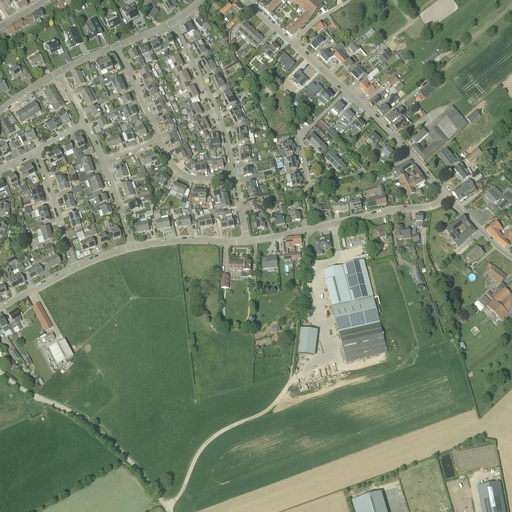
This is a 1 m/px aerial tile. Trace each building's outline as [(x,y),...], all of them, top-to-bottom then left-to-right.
[(0,0),(0,2),(4,9),(10,5),(10,4),(7,0),(0,0)] [(7,0),(10,4),(13,3),(19,11),(27,6),(22,0),(7,0)] [(173,0),(172,0),(163,6),(168,14),(176,9),(175,7),(177,6),(173,0)] [(264,3),(260,7),(263,10),(268,15),(272,19),(275,22),(278,19),(271,12),(281,2),(284,4),(288,0),(301,11),(302,10),(311,0),(272,0),(267,5),(264,3)] [(306,14),(287,33),(292,38),(296,33),(322,7),(320,5),(314,0),(311,0),(302,10),(306,14)] [(228,3),(218,11),(222,15),(228,10),(236,17),(238,14),(242,10),(237,5),(236,5),(234,4),(231,7),(228,3)] [(129,7),(122,10),(126,18),(129,17),(130,20),(137,17),(132,8),(130,9),(129,7)] [(153,10),(149,17),(154,20),(158,12),(153,10)] [(40,11),(31,16),(35,22),(37,26),(42,23),(39,19),(43,17),(40,11)] [(111,16),(105,19),(110,29),(115,27),(119,25),(117,21),(119,21),(116,13),(111,15),(111,16)] [(31,16),(26,19),(29,25),(35,22),(31,16)] [(201,18),(196,23),(202,29),(203,28),(205,29),(208,27),(210,29),(212,26),(207,21),(205,23),(201,18)] [(231,23),(227,27),(230,29),(234,25),(234,26),(239,21),(236,18),(231,22),(231,23)] [(11,26),(14,31),(17,28),(19,31),(21,29),(29,25),(26,19),(25,19),(26,21),(22,23),(21,20),(11,25),(11,26)] [(94,20),(83,25),(91,40),(91,39),(96,36),(97,37),(101,34),(94,20)] [(245,23),(238,31),(242,35),(251,26),(247,23),(247,24),(245,23)] [(319,23),(313,28),(317,34),(324,29),(327,27),(323,23),(320,25),(319,23)] [(190,24),(184,27),(188,35),(193,32),(197,40),(201,38),(197,31),(194,31),(190,24)] [(11,26),(5,29),(9,36),(14,33),(14,34),(16,33),(15,33),(17,32),(17,31),(19,31),(17,28),(14,31),(11,26)] [(251,26),(242,35),(247,39),(254,31),(253,30),(254,29),(251,26)] [(75,28),(65,33),(68,40),(67,40),(71,48),(79,44),(76,37),(79,35),(75,28)] [(254,31),(247,39),(251,43),(259,34),(256,31),(256,32),(254,31)] [(259,34),(251,43),(256,47),(263,39),(262,38),(263,37),(259,34)] [(363,35),(349,48),(355,55),(361,49),(358,47),(363,42),(367,39),(363,35)] [(165,43),(162,44),(165,50),(166,54),(168,53),(167,49),(170,48),(169,46),(173,43),(170,36),(163,39),(165,43)] [(198,43),(193,46),(196,52),(205,47),(208,46),(206,42),(203,37),(201,38),(197,40),(198,43)] [(317,40),(311,46),(315,51),(316,50),(320,47),(324,42),(320,37),(317,40)] [(324,42),(320,47),(322,50),(325,47),(332,40),(329,38),(324,42)] [(55,41),(46,45),(50,53),(58,49),(60,55),(63,53),(57,41),(56,42),(55,41)] [(158,41),(151,44),(154,52),(161,49),(161,52),(165,50),(162,44),(159,45),(158,41)] [(326,51),(320,57),(327,64),(334,57),(339,53),(339,52),(344,47),(340,43),(333,50),(334,51),(330,55),(327,51),(326,52),(326,51)] [(270,45),(266,50),(268,53),(266,55),(270,59),(274,55),(279,49),(274,44),(271,46),(270,45)] [(146,45),(140,48),(143,56),(150,53),(146,45)] [(205,47),(196,52),(199,57),(205,54),(206,57),(212,54),(210,49),(207,50),(205,47)] [(385,54),(382,57),(386,62),(396,55),(394,52),(391,54),(388,49),(384,52),(385,54)] [(438,49),(422,62),(426,67),(438,57),(438,56),(441,53),(438,49)] [(135,50),(129,53),(132,61),(137,59),(141,68),(145,66),(140,56),(138,57),(135,50)] [(339,53),(334,57),(342,65),(347,60),(345,59),(347,57),(344,54),(345,53),(342,50),(339,53)] [(38,54),(28,60),(31,64),(33,69),(40,64),(41,66),(44,64),(38,54)] [(207,60),(202,63),(202,64),(205,68),(214,64),(212,60),(215,59),(212,54),(206,57),(207,60)] [(281,60),(280,61),(286,67),(284,69),(287,72),(289,70),(295,65),(289,60),(290,59),(284,54),(280,59),(281,60)] [(172,55),(164,59),(166,62),(170,60),(173,65),(181,61),(178,56),(174,58),(172,55)] [(347,60),(342,65),(342,66),(348,72),(354,65),(357,62),(352,57),(347,61),(347,60)] [(109,60),(98,65),(101,73),(107,70),(108,73),(114,71),(109,60)] [(181,61),(173,65),(175,69),(173,70),(175,73),(180,70),(179,68),(183,66),(183,64),(182,64),(181,61)] [(214,64),(205,68),(208,74),(213,72),(214,74),(220,71),(216,62),(214,64)] [(265,64),(257,73),(259,76),(261,77),(261,76),(270,67),(265,64)] [(359,67),(351,74),(357,80),(364,74),(360,70),(363,68),(365,66),(363,64),(359,67),(359,68),(359,67)] [(140,72),(139,72),(142,78),(152,73),(150,69),(150,70),(148,65),(142,68),(143,71),(140,72)] [(12,69),(8,71),(13,79),(20,74),(23,79),(26,77),(22,71),(25,69),(23,66),(20,68),(19,66),(17,67),(17,66),(12,69)] [(175,73),(173,74),(175,78),(176,77),(178,81),(188,76),(186,71),(185,71),(186,71),(182,73),(180,70),(175,73)] [(295,74),(293,77),(296,80),(294,82),(297,86),(298,85),(301,88),(308,81),(303,76),(301,75),(302,73),(299,70),(296,74),(296,73),(295,74)] [(216,77),(210,80),(213,85),(222,81),(221,77),(223,76),(220,71),(214,74),(216,77)] [(367,80),(359,87),(364,92),(369,88),(367,85),(374,79),(373,78),(377,74),(374,71),(368,77),(369,79),(367,80)] [(80,73),(73,76),(75,82),(82,78),(80,73)] [(152,73),(142,78),(144,83),(144,82),(148,81),(150,84),(155,81),(155,79),(156,79),(153,73),(152,73)] [(188,76),(178,81),(180,87),(179,88),(180,90),(188,86),(187,83),(191,81),(188,76)] [(395,76),(387,82),(391,86),(398,81),(400,80),(398,78),(397,79),(395,76)] [(82,78),(75,82),(78,87),(85,84),(86,84),(88,83),(85,77),(82,78)] [(120,79),(112,82),(115,89),(123,85),(120,79)] [(1,80),(0,80),(0,93),(2,91),(4,93),(8,90),(1,80)] [(147,88),(149,93),(157,90),(155,85),(158,84),(157,80),(155,81),(150,84),(151,86),(147,88)] [(222,81),(213,85),(216,91),(224,88),(225,90),(231,87),(229,83),(224,85),(222,81)] [(317,88),(313,83),(303,93),(307,97),(308,98),(310,101),(311,100),(313,98),(323,88),(320,86),(317,88)] [(364,92),(363,92),(368,97),(378,88),(374,83),(369,88),(364,92)] [(398,92),(405,87),(401,83),(395,88),(398,92)] [(429,84),(419,92),(425,98),(435,91),(429,84)] [(123,85),(115,89),(117,94),(116,95),(117,98),(120,97),(119,94),(126,91),(123,85)] [(53,86),(43,92),(47,98),(57,92),(53,86)] [(188,86),(180,90),(182,94),(186,91),(188,95),(196,91),(193,86),(193,87),(189,89),(188,86)] [(226,93),(221,96),(224,102),(233,97),(231,93),(234,92),(232,87),(231,87),(225,90),(226,93)] [(157,90),(149,93),(152,98),(155,96),(157,99),(163,97),(159,89),(157,90)] [(88,90),(81,94),(84,100),(92,96),(88,90)] [(196,91),(188,95),(191,100),(198,96),(199,97),(199,96),(196,91)] [(380,95),(369,103),(373,108),(383,99),(382,97),(386,94),(386,93),(384,91),(380,95)] [(57,92),(47,98),(51,105),(61,99),(57,92)] [(295,98),(291,102),(294,104),(303,95),(300,92),(297,95),(295,98)] [(326,92),(318,101),(324,106),(333,97),(326,92)] [(92,96),(84,100),(87,107),(95,103),(92,96)] [(114,111),(115,114),(127,108),(125,105),(132,102),(129,96),(121,100),(124,106),(120,107),(120,108),(114,111)] [(384,106),(377,112),(382,117),(390,111),(387,109),(398,99),(395,96),(388,101),(384,106)] [(154,103),(156,109),(166,104),(167,104),(164,98),(164,99),(163,97),(157,99),(158,102),(154,104),(154,103)] [(233,97),(224,102),(227,108),(232,105),(234,108),(240,105),(237,100),(235,101),(233,97)] [(61,99),(51,105),(55,111),(65,105),(61,99)] [(34,102),(28,106),(34,115),(40,111),(34,102)] [(166,104),(156,109),(158,114),(159,114),(163,112),(164,115),(170,112),(171,111),(173,111),(169,103),(167,104),(166,104)] [(186,106),(184,107),(188,114),(199,109),(197,104),(193,106),(191,103),(186,106)] [(235,110),(230,113),(233,119),(242,114),(240,111),(242,109),(241,107),(245,106),(244,103),(240,105),(234,108),(235,110)] [(339,103),(333,109),(339,114),(341,111),(342,112),(343,111),(342,110),(345,108),(339,103)] [(28,106),(22,110),(28,119),(34,115),(28,106)] [(99,107),(91,112),(95,118),(105,113),(101,106),(99,107)] [(385,120),(390,125),(398,117),(400,119),(406,114),(400,107),(395,111),(385,120)] [(416,145),(412,149),(423,162),(448,141),(467,125),(452,107),(448,110),(452,115),(428,135),(424,131),(412,141),(416,145)] [(127,108),(115,114),(116,117),(121,115),(123,114),(124,114),(126,119),(130,118),(131,121),(137,118),(136,115),(137,115),(134,109),(128,112),(127,108)] [(199,109),(188,114),(190,117),(189,119),(191,123),(192,123),(194,122),(199,119),(198,116),(202,114),(199,109)] [(22,110),(15,114),(21,123),(25,121),(28,126),(31,124),(28,119),(22,110)] [(63,110),(57,114),(57,115),(58,117),(63,125),(64,126),(64,125),(63,125),(67,123),(70,122),(63,110)] [(475,111),(466,118),(470,123),(479,116),(475,111)] [(113,112),(106,116),(108,120),(115,117),(113,112)] [(161,119),(163,124),(171,121),(169,117),(171,116),(170,112),(164,115),(165,117),(161,119)] [(345,119),(343,124),(346,126),(354,117),(348,112),(346,114),(343,117),(345,119)] [(242,114),(233,119),(235,125),(241,122),(243,125),(249,123),(249,122),(244,113),(242,114)] [(396,123),(392,126),(397,131),(402,127),(404,130),(410,125),(407,122),(405,123),(401,119),(407,114),(406,114),(400,119),(396,123)] [(58,116),(52,120),(56,128),(57,129),(57,128),(60,126),(63,125),(58,117),(57,115),(58,116)] [(6,119),(0,123),(0,130),(1,132),(10,126),(6,119)] [(51,119),(45,123),(50,132),(50,131),(53,129),(54,129),(56,128),(52,120),(51,119)] [(105,120),(98,124),(101,130),(110,125),(107,119),(105,120)] [(194,122),(192,123),(196,130),(198,129),(207,124),(205,119),(204,119),(201,121),(199,119),(194,122)] [(127,132),(125,133),(128,142),(134,140),(131,131),(134,130),(134,129),(132,124),(131,121),(128,123),(128,125),(125,127),(127,132)] [(171,121),(163,124),(166,130),(166,129),(170,127),(171,130),(177,128),(175,124),(173,125),(171,121)] [(347,130),(344,133),(348,137),(354,131),(358,134),(360,132),(365,126),(359,121),(358,123),(358,122),(357,123),(357,124),(354,126),(352,125),(347,130)] [(243,130),(236,130),(238,137),(248,135),(247,131),(250,131),(249,123),(243,125),(242,126),(243,130)] [(207,124),(198,129),(201,137),(207,134),(206,131),(210,129),(210,130),(210,129),(207,124)] [(140,127),(134,129),(134,130),(136,134),(139,133),(141,137),(147,135),(143,125),(139,126),(140,127)] [(10,126),(1,132),(5,138),(14,132),(10,126)] [(330,128),(327,132),(333,139),(337,135),(330,128)] [(167,136),(170,142),(177,138),(176,134),(178,133),(176,129),(170,132),(171,135),(168,136),(167,136)] [(23,130),(16,134),(23,146),(24,146),(23,145),(27,143),(30,142),(25,134),(23,130)] [(25,134),(30,142),(30,143),(30,142),(33,139),(34,140),(37,139),(31,130),(25,134)] [(118,134),(112,136),(113,139),(116,147),(122,145),(120,141),(119,137),(118,134)] [(248,135),(238,137),(239,144),(245,142),(245,145),(251,144),(251,139),(253,138),(253,134),(248,135)] [(312,134),(306,141),(310,144),(316,138),(312,134)] [(373,134),(368,140),(373,145),(370,148),(377,154),(378,153),(381,150),(376,145),(380,141),(373,134)] [(289,137),(282,139),(284,149),(295,147),(295,145),(292,146),(292,142),(290,142),(289,137)] [(81,138),(74,141),(78,149),(79,149),(84,146),(81,138)] [(177,138),(170,142),(172,147),(176,145),(177,148),(183,145),(182,141),(179,142),(177,138)] [(316,138),(310,144),(313,148),(319,142),(316,138)] [(113,139),(106,141),(109,149),(116,147),(113,139)] [(210,142),(207,142),(209,148),(210,151),(216,150),(216,149),(216,146),(220,145),(219,140),(210,142)] [(0,142),(0,150),(3,156),(7,154),(10,153),(5,144),(2,146),(0,142)] [(319,142),(313,148),(316,150),(317,151),(323,145),(319,142)] [(69,143),(63,147),(66,154),(73,151),(69,143)] [(246,148),(240,149),(241,156),(251,154),(250,150),(253,150),(253,148),(252,144),(251,144),(245,145),(246,148)] [(175,152),(174,152),(177,157),(187,153),(183,145),(177,148),(179,150),(175,152)] [(323,145),(317,151),(321,155),(327,149),(323,145)] [(286,155),(283,155),(283,158),(286,157),(293,156),(292,153),(294,153),(293,149),(295,149),(295,147),(284,149),(286,155)] [(385,156),(381,160),(387,166),(390,165),(393,162),(388,158),(390,156),(391,156),(391,155),(393,153),(388,147),(386,150),(385,149),(384,150),(385,150),(382,153),(385,156)] [(446,149),(438,157),(448,169),(457,162),(446,149)] [(477,149),(465,159),(467,161),(469,164),(481,153),(477,149)] [(59,152),(53,154),(56,162),(62,160),(65,167),(68,166),(64,156),(61,157),(59,152)] [(187,153),(177,157),(179,163),(179,162),(183,160),(185,163),(190,160),(187,153)] [(251,154),(241,156),(242,163),(248,162),(248,164),(255,163),(254,159),(254,158),(257,158),(256,153),(251,154)] [(331,153),(325,160),(327,162),(329,163),(335,157),(331,153)] [(53,154),(47,157),(50,165),(56,162),(53,154)] [(154,154),(148,156),(151,164),(152,167),(158,164),(157,162),(154,154)] [(76,160),(73,161),(74,164),(81,162),(82,165),(83,168),(91,166),(89,159),(86,160),(85,156),(82,157),(80,159),(76,160)] [(148,156),(142,159),(145,167),(151,164),(148,156)] [(293,156),(286,157),(287,160),(288,166),(299,163),(298,162),(296,162),(295,159),(293,159),(293,156)] [(210,157),(208,158),(208,160),(209,166),(212,165),(213,170),(216,170),(216,169),(218,169),(217,161),(216,161),(212,161),(212,159),(211,159),(210,157)] [(221,160),(217,161),(218,169),(224,168),(223,164),(226,163),(225,157),(221,158),(221,160)] [(335,157),(329,163),(330,164),(332,167),(339,160),(335,157)] [(208,160),(200,161),(200,163),(202,172),(207,171),(206,166),(209,166),(208,160)] [(339,160),(332,167),(335,169),(336,170),(342,164),(339,160)] [(191,161),(186,167),(190,171),(193,171),(196,170),(196,173),(202,172),(200,163),(195,164),(195,162),(192,162),(191,161)] [(390,170),(383,172),(385,176),(392,174),(396,180),(404,175),(402,172),(413,167),(413,166),(410,162),(409,161),(398,168),(397,168),(394,170),(394,169),(390,171),(390,170)] [(299,163),(288,166),(290,173),(290,174),(297,172),(296,170),(298,170),(297,166),(299,165),(299,163)] [(342,164),(336,170),(337,171),(340,174),(346,168),(342,164)] [(461,164),(454,169),(457,174),(458,173),(464,181),(468,178),(470,176),(461,164)] [(123,165),(116,168),(118,174),(125,171),(123,165)] [(30,166),(24,169),(28,177),(30,181),(36,178),(34,174),(30,166)] [(85,172),(78,174),(80,180),(87,178),(86,175),(93,172),(91,166),(83,168),(85,172)] [(24,169),(19,172),(23,180),(28,177),(24,169)] [(252,169),(243,171),(244,177),(253,175),(252,169)] [(406,175),(399,179),(402,185),(402,186),(404,184),(409,182),(411,180),(412,182),(422,176),(416,170),(415,171),(411,174),(413,177),(408,179),(406,175)] [(125,171),(118,174),(120,180),(128,177),(125,171)] [(290,175),(286,176),(287,183),(291,182),(302,180),(302,178),(300,179),(299,175),(297,175),(297,172),(290,174),(290,175)] [(13,175),(7,178),(11,186),(14,185),(15,188),(19,186),(17,183),(13,175)] [(156,177),(153,180),(157,184),(159,182),(163,186),(169,179),(165,175),(162,177),(160,175),(156,177)] [(65,177),(57,180),(59,186),(67,183),(71,182),(69,176),(65,178),(65,177)] [(411,180),(409,182),(412,188),(415,187),(425,182),(422,177),(422,176),(412,182),(411,180)] [(89,181),(88,181),(90,187),(91,187),(92,187),(100,184),(98,178),(89,181)] [(3,180),(0,181),(0,194),(5,192),(6,194),(7,194),(10,193),(3,180)] [(293,188),(290,188),(291,192),(298,190),(297,187),(301,186),(300,182),(303,182),(302,180),(291,182),(293,188)] [(459,188),(452,194),(460,203),(466,198),(467,198),(477,191),(470,181),(459,188)] [(254,182),(246,184),(247,190),(256,189),(254,182)] [(401,186),(400,186),(402,191),(406,189),(409,196),(414,194),(413,191),(412,188),(409,182),(404,184),(402,186),(402,185),(401,186)] [(67,183),(59,186),(61,192),(69,190),(67,183)] [(90,195),(86,196),(88,199),(99,194),(98,191),(102,190),(100,184),(92,187),(93,189),(92,189),(90,190),(90,195)] [(130,184),(122,187),(125,193),(133,190),(130,184)] [(175,184),(171,191),(177,194),(181,186),(175,184)] [(181,186),(177,194),(183,197),(183,196),(187,189),(181,186)] [(377,188),(365,191),(367,197),(377,193),(378,198),(367,201),(368,209),(387,205),(385,197),(382,186),(377,188)] [(256,189),(247,190),(249,197),(258,195),(258,199),(262,198),(268,197),(269,196),(268,193),(261,195),(260,191),(259,191),(258,188),(256,189)] [(418,188),(413,191),(414,194),(417,199),(422,195),(418,188)] [(487,195),(486,196),(491,201),(492,202),(492,204),(495,207),(497,207),(497,206),(502,211),(511,205),(511,195),(511,194),(511,193),(511,191),(511,190),(510,189),(508,188),(507,189),(506,190),(504,192),(502,195),(503,196),(502,197),(501,198),(499,196),(497,194),(493,190),(490,192),(487,195)] [(133,190),(125,193),(127,199),(138,195),(136,189),(133,190)] [(23,193),(21,194),(21,197),(24,196),(27,194),(29,200),(30,199),(30,200),(33,199),(41,196),(39,190),(31,193),(30,193),(28,190),(25,192),(23,193)] [(213,198),(210,198),(211,203),(212,205),(220,203),(228,201),(227,195),(225,195),(224,191),(212,193),(213,198)] [(88,199),(85,200),(86,203),(97,199),(99,204),(96,205),(97,208),(98,208),(105,206),(104,203),(107,202),(105,195),(100,197),(99,194),(88,199)] [(41,196),(33,199),(35,205),(43,202),(41,196)] [(71,196),(62,198),(64,204),(73,202),(71,196)] [(181,200),(179,209),(185,209),(187,202),(188,198),(183,196),(183,197),(181,200)] [(0,206),(0,208),(0,211),(9,212),(9,209),(10,209),(10,200),(2,203),(4,206),(0,206)] [(256,200),(250,204),(255,213),(261,210),(259,207),(262,205),(259,201),(257,202),(256,200)] [(228,201),(220,203),(221,209),(230,207),(228,201)] [(353,201),(346,202),(346,204),(347,204),(348,209),(353,208),(354,212),(361,210),(359,201),(353,202),(353,201)] [(73,202),(64,204),(66,211),(75,208),(73,202)] [(140,202),(129,206),(131,212),(139,209),(142,208),(140,202)] [(340,204),(334,205),(335,212),(341,211),(341,213),(349,211),(348,209),(347,204),(346,204),(346,202),(346,204),(340,205),(340,204)] [(296,210),(288,212),(290,219),(292,219),(293,223),(300,221),(298,210),(302,209),(301,203),(294,204),(296,210)] [(323,207),(313,209),(315,216),(319,215),(319,216),(323,214),(322,211),(328,210),(326,203),(322,204),(323,207)] [(109,207),(101,211),(103,217),(112,214),(109,207)] [(45,208),(37,211),(39,217),(47,215),(45,208)] [(210,214),(204,216),(204,218),(206,227),(213,226),(211,220),(215,219),(214,215),(214,214),(213,211),(213,210),(210,210),(208,210),(210,214)] [(221,213),(214,215),(215,219),(216,221),(219,220),(218,217),(221,217),(222,219),(223,219),(223,220),(220,221),(222,230),(228,228),(226,220),(225,216),(224,212),(221,213)] [(77,214),(68,216),(70,222),(79,220),(77,214)] [(232,214),(225,216),(226,220),(228,228),(235,227),(232,218),(232,214)] [(47,215),(39,217),(41,223),(49,221),(47,215)] [(262,218),(256,219),(257,222),(256,223),(257,230),(265,229),(264,223),(268,221),(264,215),(262,216),(262,218)] [(189,217),(183,218),(185,227),(191,226),(189,217)] [(281,217),(274,219),(276,226),(285,224),(283,218),(283,217),(281,217)] [(475,232),(463,217),(445,231),(458,247),(475,232)] [(183,218),(177,220),(179,229),(185,227),(183,218)] [(204,218),(198,220),(200,229),(206,227),(204,218)] [(168,219),(162,221),(164,230),(170,228),(168,219)] [(79,220),(70,222),(72,229),(81,226),(79,220)] [(162,221),(156,222),(158,231),(164,230),(162,221)] [(411,222),(411,229),(412,234),(413,242),(420,241),(418,234),(416,235),(416,228),(416,222),(411,222)] [(148,223),(141,224),(143,233),(150,231),(148,223)] [(141,224),(135,225),(137,234),(143,233),(141,224)] [(0,225),(0,232),(7,235),(9,231),(6,230),(7,228),(0,225)] [(493,225),(486,230),(493,238),(494,239),(500,233),(499,232),(493,225)] [(48,227),(39,230),(42,236),(50,234),(48,227)] [(110,228),(109,229),(114,240),(120,238),(117,229),(114,231),(112,227),(110,228)] [(384,227),(377,229),(380,240),(387,238),(388,243),(392,242),(390,234),(386,235),(384,227)] [(402,227),(395,228),(396,238),(403,237),(404,240),(410,239),(409,230),(402,230),(402,227)] [(500,233),(494,239),(505,249),(509,246),(504,241),(508,239),(511,244),(511,228),(502,235),(500,233)] [(50,234),(42,236),(44,242),(52,240),(50,234)] [(104,234),(98,236),(101,245),(107,242),(104,234)] [(83,235),(77,237),(80,244),(83,252),(89,249),(86,241),(85,238),(83,235)] [(91,235),(85,238),(86,241),(89,249),(95,247),(91,237),(91,235)] [(329,237),(313,240),(316,256),(323,255),(322,251),(331,249),(329,237)] [(301,238),(293,239),(294,247),(300,246),(300,248),(304,248),(304,246),(303,242),(301,242),(301,238)] [(286,242),(282,242),(284,255),(288,254),(287,249),(291,248),(292,249),(294,249),(294,247),(293,239),(285,240),(286,242)] [(477,247),(466,257),(473,264),(484,254),(480,250),(479,250),(477,247)] [(51,253),(47,254),(48,256),(50,259),(54,267),(60,263),(56,256),(53,258),(51,253)] [(43,256),(41,257),(42,259),(44,263),(48,270),(54,267),(50,259),(48,256),(44,258),(43,256)] [(268,258),(262,258),(263,270),(277,268),(276,257),(272,257),(273,258),(268,259),(268,258)] [(364,261),(322,272),(328,292),(332,308),(347,364),(388,353),(373,297),(364,261)] [(229,262),(229,271),(244,271),(242,272),(242,277),(247,277),(251,277),(252,267),(250,267),(250,262),(244,262),(229,262)] [(21,263),(18,264),(24,274),(27,273),(26,272),(24,269),(21,263)] [(37,263),(31,266),(32,269),(36,276),(42,273),(37,263)] [(18,264),(15,266),(19,272),(20,275),(21,276),(24,274),(18,264)] [(410,268),(417,284),(423,282),(417,265),(410,268)] [(466,267),(462,271),(464,274),(466,277),(471,273),(466,267)] [(492,267),(486,274),(500,285),(506,278),(500,273),(499,274),(497,272),(498,271),(492,267)] [(32,269),(26,272),(27,273),(30,279),(36,276),(32,269)] [(19,272),(13,276),(14,278),(18,286),(24,283),(20,275),(19,272)] [(14,278),(8,282),(12,289),(18,286),(14,278)] [(511,296),(505,288),(501,292),(495,298),(490,303),(486,306),(502,323),(509,316),(511,313),(511,296)] [(492,295),(495,298),(501,292),(498,288),(494,291),(496,292),(492,295)] [(489,292),(484,297),(487,300),(490,303),(495,298),(492,295),(489,292)] [(39,303),(32,307),(45,331),(52,327),(39,303)] [(16,311),(8,315),(12,322),(13,323),(10,324),(15,333),(22,330),(18,323),(21,321),(20,318),(19,318),(16,311)] [(3,317),(0,318),(0,326),(2,330),(4,334),(6,337),(12,334),(12,335),(15,333),(10,324),(7,326),(3,317)] [(279,325),(272,327),(273,334),(281,332),(279,325)] [(298,354),(315,356),(318,331),(300,329),(298,354)] [(46,335),(40,338),(44,346),(50,342),(55,340),(52,334),(47,337),(46,335)] [(55,345),(48,349),(57,365),(64,361),(73,356),(64,340),(61,342),(55,345)] [(458,345),(462,351),(466,349),(463,343),(458,345)] [(15,351),(10,355),(15,363),(21,359),(15,351)] [(8,356),(3,360),(12,371),(17,367),(8,356)] [(28,365),(33,363),(29,356),(24,359),(28,365)] [(503,511),(498,483),(479,487),(483,511),(503,511)] [(386,511),(381,492),(352,501),(354,511),(386,511)]
